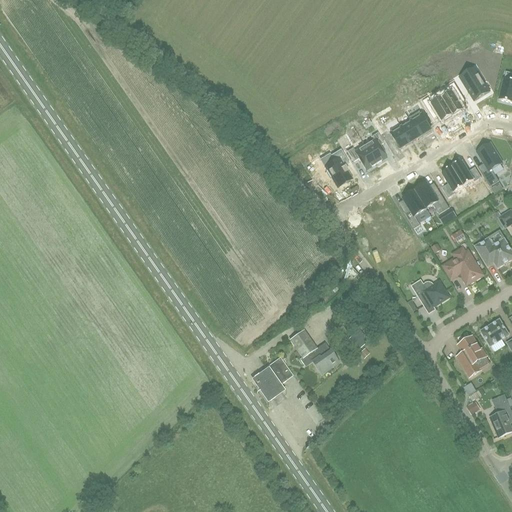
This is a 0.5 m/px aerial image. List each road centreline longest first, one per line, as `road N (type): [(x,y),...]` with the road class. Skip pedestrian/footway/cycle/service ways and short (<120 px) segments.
road 1 (primary): [(326,511),(0,43)]
road 2 (unclassified): [(328,218),(213,97),(81,0)]
road 3 (residential): [(328,218),(488,121),(511,126)]
road 4 (unclassified): [(426,349),(328,218)]
road 5 (unclassified): [(497,473),(426,349)]
